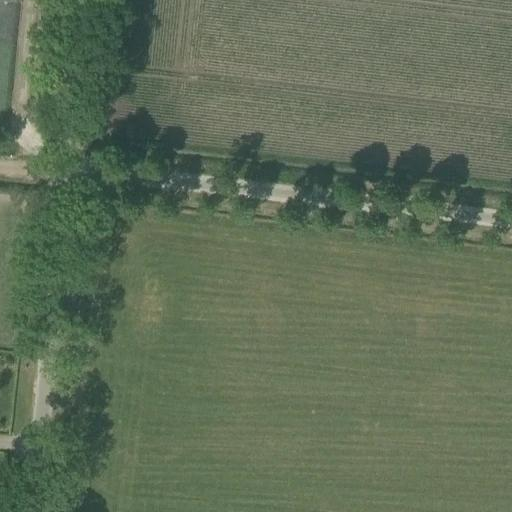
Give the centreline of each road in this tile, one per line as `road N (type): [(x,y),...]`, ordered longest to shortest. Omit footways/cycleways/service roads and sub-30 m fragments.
road 1 (unclassified): [(511,244),(51,196)]
road 2 (unclassified): [(17,511),(51,196)]
road 3 (unclassified): [(51,196),(71,0)]
